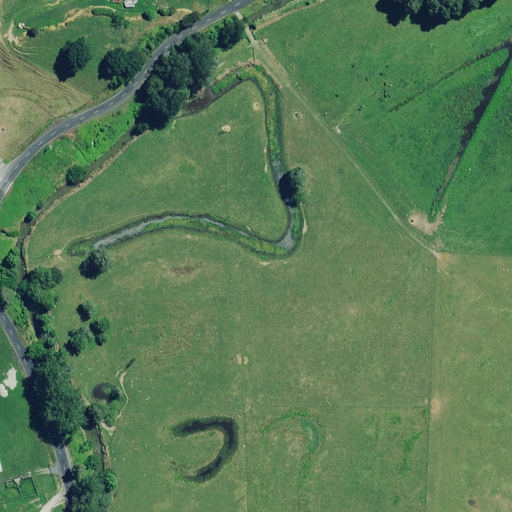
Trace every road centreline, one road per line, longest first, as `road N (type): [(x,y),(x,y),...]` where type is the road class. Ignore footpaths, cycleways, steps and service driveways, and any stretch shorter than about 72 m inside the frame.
road 1 (tertiary): [(0,188),(39,144),(123,98),(172,40),(246,0)]
road 2 (tertiary): [(72,511),(38,387),(0,313)]
